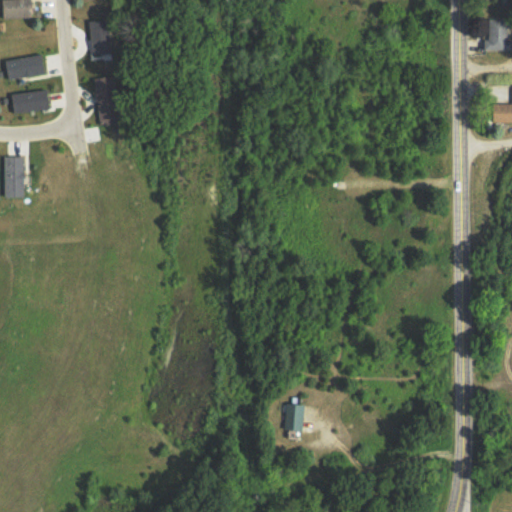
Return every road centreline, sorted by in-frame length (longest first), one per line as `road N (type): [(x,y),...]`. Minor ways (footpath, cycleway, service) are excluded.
road 1 (tertiary): [(458,511),(465,483),(460,0)]
road 2 (residential): [(62,0),(80,158)]
